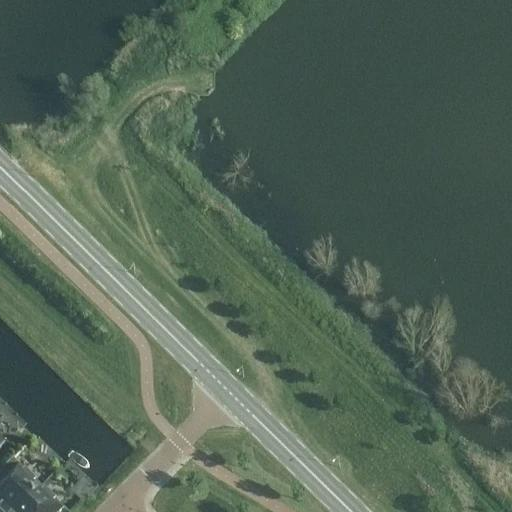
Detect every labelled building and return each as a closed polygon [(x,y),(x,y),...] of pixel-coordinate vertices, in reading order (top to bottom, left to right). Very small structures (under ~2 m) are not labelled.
[(360,478),(376,460),(363,449),(347,467),(360,478)] [(432,487),(445,477),(431,460),(408,478),(417,489),(427,481),(432,487)] [(0,511),(17,511),(40,490),(11,462),(0,473),(0,480),(5,486),(0,490),(0,509),(1,511),(0,511)] [(62,511),(40,490),(17,511),(62,511)] [(384,503),(393,511),(408,511),(412,508),(394,492),(384,503)]
